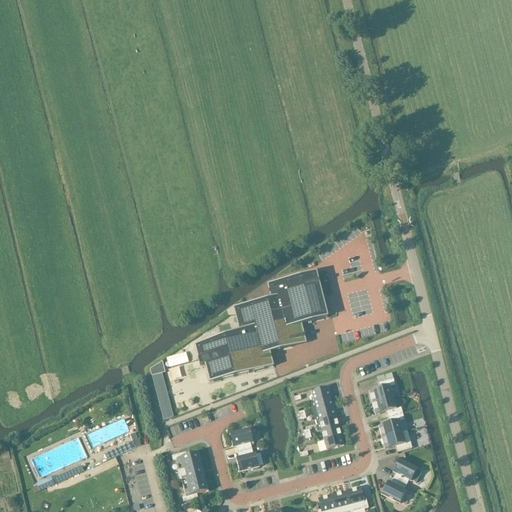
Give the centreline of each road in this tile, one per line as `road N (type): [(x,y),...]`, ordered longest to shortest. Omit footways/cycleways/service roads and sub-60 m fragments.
road 1 (residential): [(429,335),(347,370),(365,455),(356,472),(238,501),(226,489),(210,431)]
road 2 (unclassified): [(429,335),(345,0)]
road 3 (unclassified): [(475,511),(429,335)]
